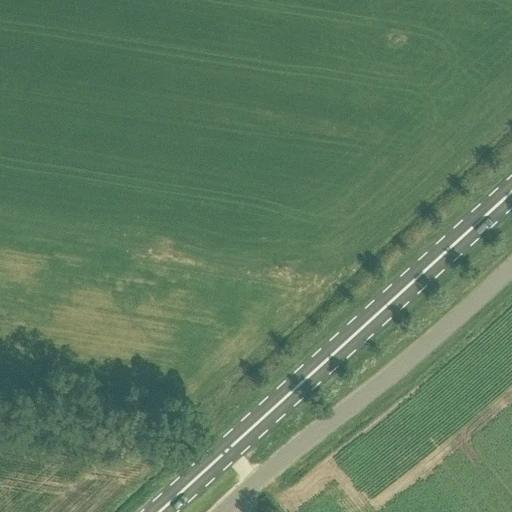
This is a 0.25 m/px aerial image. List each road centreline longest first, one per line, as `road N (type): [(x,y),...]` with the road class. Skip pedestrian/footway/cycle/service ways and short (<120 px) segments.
road 1 (primary): [(159,511),(511,193)]
road 2 (unclassified): [(224,511),(511,270)]
